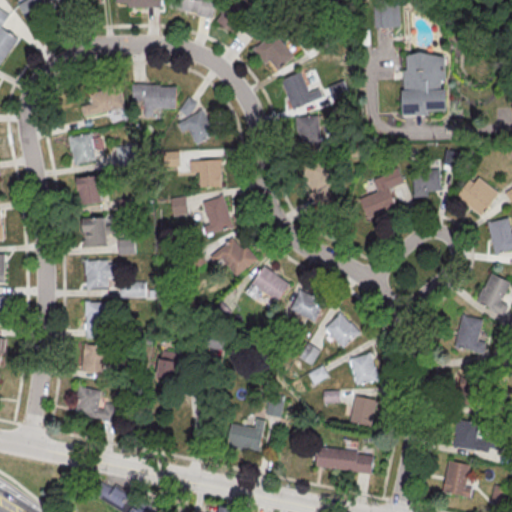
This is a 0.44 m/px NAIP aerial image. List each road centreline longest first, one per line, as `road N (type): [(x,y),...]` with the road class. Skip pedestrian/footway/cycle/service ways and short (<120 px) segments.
road 1 (residential): [(399,511),(419,408),(401,313),(370,277),(293,229),(271,194),(252,109),(212,59),(180,47),(91,48),(63,57),(44,82),(32,121),(44,306),(32,443)]
road 2 (tertiary): [(349,511),(0,435)]
road 3 (residential): [(370,277),(418,236),(440,231),(459,248),(457,268),(401,313)]
